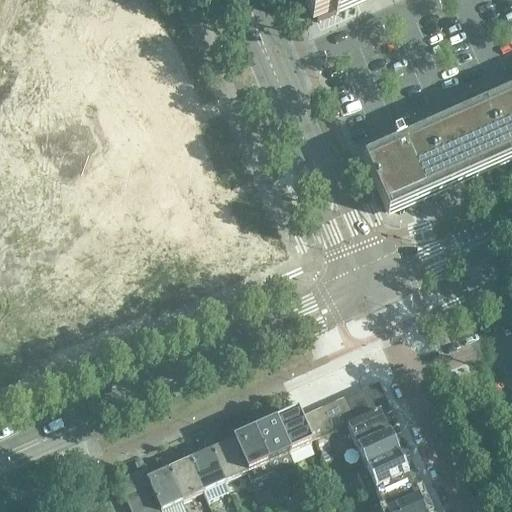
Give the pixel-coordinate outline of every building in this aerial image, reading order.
[(190,52),(192,49),(88,0),(42,0),(16,55),(157,122),(166,103),(169,102),(176,100),(182,96),(186,89),(188,82),(187,76),(184,71),(183,68),(190,52)] [(370,0),(305,0),(316,24),(370,0)] [(7,73),(0,86),(0,225),(21,236),(83,110),(7,73)] [(385,214),(511,157),(511,103),(365,168),(385,214)] [(288,265),(231,140),(156,174),(213,299),(288,265)] [(32,278),(70,362),(185,309),(147,226),(32,278)] [(0,387),(46,368),(0,262),(0,387)] [(390,415),(378,386),(363,393),(374,417),(378,415),(380,420),(390,415)] [(374,417),(363,393),(353,397),(364,422),(374,417)] [(364,422),(353,397),(343,402),(353,426),(364,422)] [(353,426),(343,402),(333,406),(343,430),(346,429),(353,426)] [(343,430),(333,406),(323,411),(333,435),(343,430)] [(333,435),(323,411),(312,415),(323,439),(333,435)] [(278,424),(274,414),(267,417),(270,428),(274,426),(278,424)] [(323,439),(312,415),(298,421),(309,445),(323,439)] [(386,433),(380,420),(378,415),(374,417),(364,422),(353,426),(346,429),(356,451),(388,437),(386,433)] [(309,445),(298,421),(296,416),(278,424),(274,426),(288,458),(310,449),(309,445)] [(257,434),(252,424),(246,427),(249,437),(253,436),(257,434)] [(270,428),(257,434),(253,436),(267,468),(288,458),(274,426),(270,428)] [(400,437),(397,430),(386,433),(388,437),(390,441),(400,437)] [(236,443),(231,433),(225,436),(228,447),(232,445),(236,443)] [(249,437),(236,443),(232,445),(246,477),(267,468),(253,436),(249,437)] [(396,455),(390,441),(388,437),(356,451),(365,473),(397,459),(396,455)] [(214,453),(210,443),(203,446),(206,456),(210,455),(214,453)] [(228,447),(214,453),(210,455),(224,487),(246,477),(232,445),(228,447)] [(193,462),(188,452),(182,455),(185,466),(189,464),(193,462)] [(409,458),(406,452),(396,455),(397,459),(399,463),(409,458)] [(206,456),(193,462),(189,464),(203,496),(224,487),(210,455),(206,456)] [(405,476),(399,463),(397,459),(365,473),(375,494),(407,480),(405,476)] [(171,472),(167,462),(160,465),(163,475),(167,474),(171,472)] [(185,466),(171,472),(167,474),(182,506),(203,496),(189,464),(185,466)] [(147,488),(145,483),(150,481),(145,471),(117,484),(123,499),(147,488)] [(419,480),(416,473),(405,476),(407,480),(409,484),(419,480)] [(163,475),(150,481),(145,483),(147,488),(152,498),(156,508),(157,511),(168,511),(182,506),(167,474),(163,475)] [(414,497),(409,484),(407,480),(375,494),(382,511),(392,511),(416,501),(414,497)] [(127,509),(152,498),(147,488),(123,499),(127,509)] [(428,501),(425,495),(414,497),(416,501),(418,505),(428,501)] [(128,511),(147,511),(156,508),(152,498),(127,509),(128,511)] [(420,511),(418,505),(416,501),(392,511),(420,511)]
